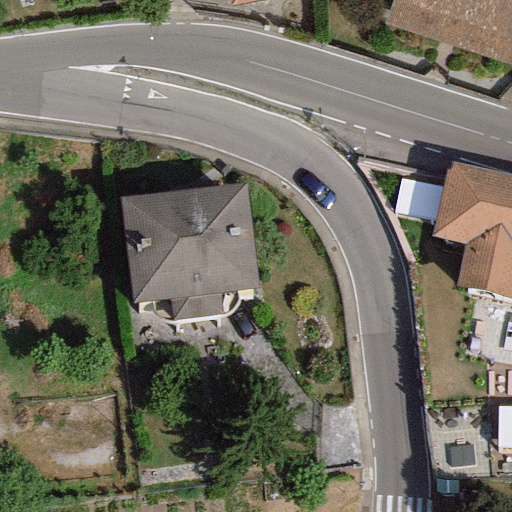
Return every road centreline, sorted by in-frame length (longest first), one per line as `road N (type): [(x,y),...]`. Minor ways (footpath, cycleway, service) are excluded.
road 1 (tertiary): [(3,60),(118,110),(280,153),(331,189),(366,265),(391,511)]
road 2 (tertiary): [(511,144),(177,50),(3,60)]
